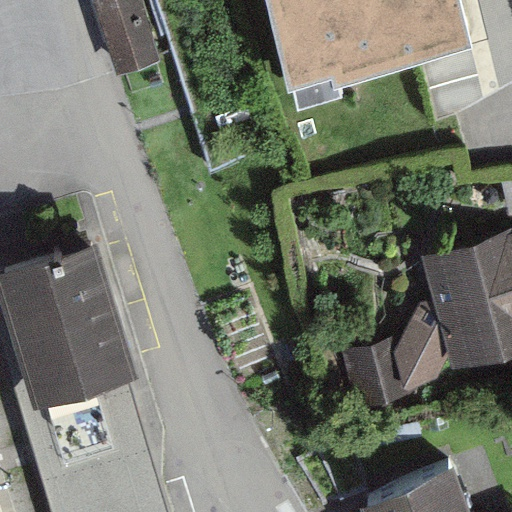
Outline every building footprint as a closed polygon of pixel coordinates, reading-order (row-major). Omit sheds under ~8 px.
[(102,0),(120,64),(178,49),(165,0),(102,0)] [(278,0),(297,76),(343,66),(340,54),(473,28),(465,0),(278,0)] [(511,222),(428,250),(461,350),(511,332),(511,222)] [(1,263),(0,263),(0,322),(55,511),(173,511),(131,365),(93,236),(87,238),(69,243),(1,263)] [(503,511),(479,447),(379,485),(389,511),(503,511)]
